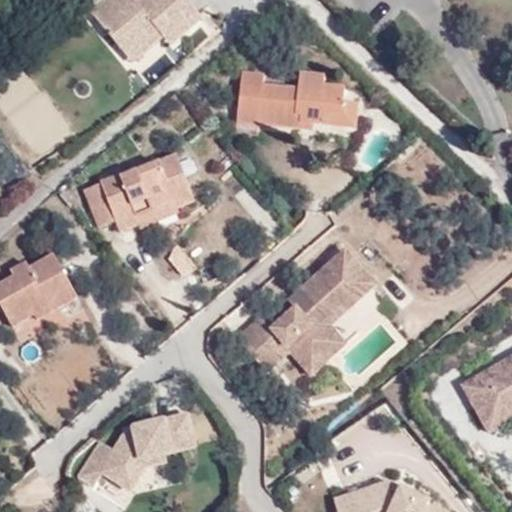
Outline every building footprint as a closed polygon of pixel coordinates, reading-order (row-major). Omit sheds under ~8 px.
[(176,54),(207,27),(183,0),(148,0),(138,9),(130,0),(115,0),(94,17),(132,65),(162,39),(176,54)] [(330,113),(343,115),(345,102),(346,88),(325,86),(326,77),(300,74),(299,89),(265,86),(266,75),(243,73),(238,122),(261,125),(301,130),(301,122),(314,124),(329,125),(330,113)] [(356,129),(359,105),(345,102),(343,115),(330,113),(329,125),(356,129)] [(259,136),(261,125),(238,122),(236,135),(259,136)] [(301,130),(313,131),(314,124),(301,122),(301,130)] [(136,218),(177,204),(178,209),(195,203),(178,155),(102,183),(103,184),(116,222),(119,231),(138,224),(136,218)] [(99,228),(116,222),(103,184),(86,190),(99,228)] [(139,230),(180,216),(178,209),(177,204),(136,218),(138,224),(139,230)] [(331,329),(377,288),(347,253),(290,303),(296,309),(271,332),(260,319),(237,340),(268,374),(291,354),(312,378),(348,347),(331,329)] [(50,308),(47,302),(73,288),(55,255),(30,269),(27,264),(11,273),(15,278),(0,285),(0,305),(12,328),(27,319),(25,314),(32,310),(35,316),(50,308)] [(37,322),(79,299),(73,288),(47,302),(50,308),(35,316),(37,322)] [(511,361),(496,370),(492,386),(475,381),(466,385),(491,432),(511,421),(502,404),(511,398),(511,361)] [(496,370),(475,381),(492,386),(496,370)] [(511,421),(511,420),(511,398),(502,404),(511,421)] [(155,463),(153,458),(198,445),(190,413),(170,421),(132,430),(124,431),(115,452),(101,444),(77,474),(92,487),(104,475),(122,489),(155,463)] [(338,511),(440,511),(428,505),(428,503),(388,483),(335,501),(338,511)]
